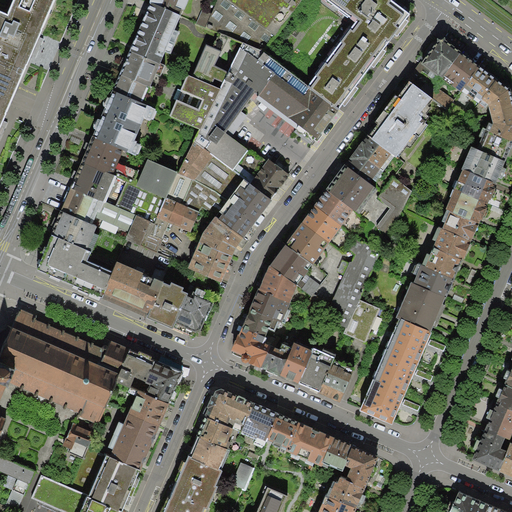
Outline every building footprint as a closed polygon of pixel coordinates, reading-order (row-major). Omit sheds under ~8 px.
[(42,40),(38,38),(54,0),(13,0),(6,16),(0,13),(0,137),(2,133),(6,124),(2,122),(8,107),(29,59),(33,61),(38,51),(42,40)] [(151,0),(149,4),(150,5),(178,17),(179,18),(186,0),(151,0)] [(217,0),(211,16),(205,29),(242,45),(261,53),(300,0),(217,0)] [(324,0),(343,14),(353,0),(324,0)] [(353,0),(343,14),(355,23),(332,54),(362,77),(372,63),(374,65),(379,59),(376,57),(396,31),(397,30),(400,31),(404,26),(401,24),(407,16),(386,0),(353,0)] [(178,17),(150,5),(142,22),(139,30),(168,42),(178,17)] [(196,25),(205,29),(211,16),(202,12),(196,25)] [(168,42),(139,30),(133,43),(130,52),(158,64),(168,42)] [(437,41),(437,43),(419,67),(408,83),(427,97),(434,88),(440,80),(459,54),(446,45),(443,42),(443,40),(437,41)] [(321,131),(337,110),(307,88),(261,53),(242,45),(228,73),(253,92),(298,126),(296,128),(296,129),(296,130),(296,131),(300,134),(302,134),(303,133),(306,136),(304,138),(311,143),(314,138),(315,139),(321,131)] [(164,67),(158,64),(130,52),(127,59),(124,58),(122,59),(120,62),(120,64),(121,67),(123,68),(120,75),(148,87),(153,75),(159,77),(164,67)] [(346,98),(347,97),(349,98),(354,93),(351,91),(362,77),(332,54),(307,88),(337,110),(346,98)] [(466,59),(459,54),(440,80),(450,88),(452,86),(460,92),(463,88),(478,68),(466,59)] [(484,73),(478,68),(463,88),(468,92),(465,95),(472,100),(475,97),(480,101),(481,100),(495,81),(484,73)] [(209,109),(229,124),(232,120),(253,92),(228,73),(219,91),(209,109)] [(148,87),(120,75),(115,85),(112,92),(138,103),(140,97),(149,100),(154,89),(148,87)] [(209,109),(219,91),(187,77),(177,99),(169,117),(199,130),(209,109)] [(508,91),(495,81),(481,100),(488,105),(490,115),(511,109),(511,105),(509,95),(508,91)] [(398,95),(391,105),(388,104),(385,108),(417,132),(424,124),(421,121),(425,115),(422,113),(432,101),(427,97),(408,83),(398,95)] [(432,101),(446,111),(449,106),(453,102),(434,88),(427,97),(432,101)] [(154,110),(138,103),(112,92),(109,99),(108,98),(105,106),(104,109),(105,109),(102,115),(137,130),(142,117),(150,121),(154,110)] [(459,114),(449,106),(446,111),(441,117),(458,130),(466,119),(463,116),(464,114),(461,112),(459,114)] [(377,123),(372,130),(375,133),(370,139),(390,154),(397,159),(417,132),(385,108),(376,119),(379,121),(377,123)] [(222,134),(229,124),(209,109),(199,130),(193,143),(270,200),(277,190),(288,176),(267,161),(254,179),(236,166),(247,152),(222,134)] [(511,109),(490,115),(493,124),(489,133),(511,142),(511,140),(511,109)] [(137,130),(102,115),(100,121),(99,120),(96,128),(94,131),(95,131),(93,138),(121,150),(129,153),(134,143),(131,142),(137,130)] [(506,153),(508,154),(508,153),(510,148),(509,147),(511,142),(489,133),(485,131),(477,151),(503,162),(506,153)] [(390,154),(370,139),(367,137),(358,148),(356,152),(379,169),(390,154)] [(93,138),(92,138),(85,156),(82,163),(115,177),(125,182),(136,187),(141,177),(136,175),(137,172),(137,171),(116,162),(121,150),(93,138)] [(177,174),(191,180),(213,192),(253,222),(258,215),(270,200),(193,143),(177,174)] [(466,172),(493,184),(497,176),(503,162),(477,151),(471,148),(464,164),(465,164),(466,164),(468,165),(466,172)] [(367,184),(379,169),(356,152),(348,162),(344,167),(367,184)] [(141,177),(136,187),(164,199),(180,206),(191,180),(177,174),(147,161),(144,169),(141,177)] [(106,185),(111,187),(115,177),(82,163),(75,178),(70,189),(71,189),(99,201),(106,185)] [(344,167),(336,179),(334,179),(331,182),(330,184),(330,186),(327,191),(352,210),(357,213),(375,189),(367,184),(344,167)] [(459,183),(456,191),(485,203),(487,198),(488,199),(492,199),(492,197),(495,192),(494,191),(493,189),(491,189),(493,184),(466,172),(463,171),(458,183),(459,183)] [(410,192),(392,179),(377,199),(390,209),(376,228),(387,237),(410,192)] [(219,212),(223,215),(218,220),(241,238),(246,231),(253,222),(213,192),(191,180),(180,206),(197,213),(201,208),(215,218),(219,212)] [(164,199),(136,187),(125,182),(114,208),(149,222),(153,224),(164,199)] [(149,222),(114,208),(99,201),(71,189),(65,202),(61,212),(87,224),(91,215),(129,232),(126,240),(139,246),(149,222)] [(339,226),(352,210),(327,191),(318,203),(314,207),(339,226)] [(483,208),(485,203),(456,191),(453,199),(451,198),(446,210),(450,211),(476,223),(478,218),(480,219),(483,218),(483,219),(484,217),(486,211),(484,209),(483,208)] [(168,222),(189,231),(197,213),(180,206),(164,199),(153,224),(149,222),(139,246),(153,252),(158,240),(160,241),(168,222)] [(339,226),(314,207),(305,219),(302,224),(327,242),(339,226)] [(476,223),(450,211),(442,230),(468,241),(471,236),(472,233),(475,232),(477,226),(476,223)] [(94,227),(87,224),(61,212),(54,227),(51,235),(85,250),(94,227)] [(236,245),(241,238),(218,220),(211,230),(207,227),(203,233),(201,237),(206,239),(204,244),(230,256),(234,248),(236,245)] [(285,246),(310,264),(327,242),(302,224),(290,239),(285,246)] [(121,238),(124,233),(109,226),(106,232),(121,238)] [(441,229),(424,267),(452,279),(459,263),(464,252),(467,251),(469,245),(468,242),(468,241),(442,230),(441,229)] [(101,298),(112,272),(81,259),(85,250),(51,235),(36,270),(68,284),(101,298)] [(377,255),(355,238),(347,249),(353,254),(355,257),(352,264),(349,264),(331,304),(312,295),(311,297),(302,309),(345,328),(358,301),(377,255)] [(225,269),(230,256),(204,244),(200,253),(195,251),(188,267),(195,270),(206,275),(219,281),(225,269)] [(310,264),(285,246),(274,261),(270,267),(295,285),(311,297),(312,295),(319,287),(308,279),(305,284),(299,280),(310,264)] [(161,284),(115,264),(112,272),(101,298),(122,307),(147,317),(161,284)] [(421,266),(413,284),(444,298),(446,293),(452,279),(424,267),(421,266)] [(261,280),(263,281),(261,285),(259,290),(284,300),(289,290),(292,291),(293,290),(295,285),(270,267),(269,268),(266,275),(264,274),(261,280)] [(193,277),(203,282),(206,275),(195,270),(193,277)] [(219,282),(205,276),(203,282),(216,288),(219,282)] [(185,294),(161,283),(161,284),(147,317),(155,321),(171,328),(185,294)] [(395,317),(403,321),(429,332),(436,316),(444,298),(413,284),(410,283),(395,317)] [(251,309),(277,321),(280,322),(288,302),(284,300),(259,290),(253,303),(251,309)] [(204,321),(212,302),(193,293),(191,297),(186,294),(185,294),(171,328),(178,331),(191,337),(194,331),(199,329),(203,320),(204,321)] [(358,301),(345,328),(343,334),(349,337),(363,343),(378,310),(358,301)] [(267,328),(273,331),(277,321),(251,309),(244,325),(243,328),(263,337),(267,328)] [(6,384),(7,382),(20,387),(18,391),(20,392),(22,388),(34,394),(33,397),(35,398),(36,394),(49,400),(47,403),(49,404),(51,401),(63,406),(62,409),(64,410),(65,407),(78,412),(77,416),(97,424),(115,381),(128,350),(104,340),(100,350),(91,346),(93,342),(91,342),(90,345),(77,340),(78,336),(77,335),(75,339),(63,333),(64,330),(62,329),(61,333),(48,327),(49,324),(48,323),(46,326),(34,321),(35,318),(18,310),(11,328),(6,327),(5,329),(5,330),(9,331),(4,343),(0,351),(0,381),(5,384),(6,384)] [(421,350),(429,332),(403,321),(400,328),(396,326),(389,342),(393,343),(390,351),(416,362),(421,350)] [(242,361),(244,362),(247,361),(260,366),(269,346),(260,343),(263,337),(243,328),(239,337),(238,337),(232,349),(233,350),(232,353),(231,353),(230,355),(232,355),(233,355),(239,357),(240,358),(242,361)] [(267,370),(272,372),(273,374),(276,375),(278,374),(279,375),(291,348),(281,344),(278,350),(269,346),(260,366),(267,370)] [(297,383),(311,351),(293,344),(291,348),(279,375),(285,377),(297,383)] [(333,357),(312,348),(311,351),(297,383),(303,385),(318,391),(330,364),(333,357)] [(144,381),(153,361),(145,357),(146,355),(140,352),(138,351),(137,354),(128,350),(115,381),(129,387),(133,377),(144,381)] [(407,385),(416,362),(390,351),(387,358),(383,356),(376,372),(380,374),(377,381),(403,392),(407,385)] [(146,395),(167,404),(180,373),(180,372),(169,367),(168,368),(162,365),(153,361),(144,381),(150,384),(146,395)] [(325,395),(332,397),(333,401),(336,399),(339,400),(350,375),(342,371),(343,369),(330,364),(318,391),(325,395)] [(403,392),(377,381),(374,388),(370,386),(363,402),(367,404),(364,411),(390,423),(396,409),(403,392)] [(511,409),(511,387),(504,385),(500,396),(497,403),(511,409)] [(146,395),(129,387),(127,392),(136,396),(128,414),(157,426),(161,417),(163,413),(165,412),(167,408),(166,405),(167,404),(146,395)] [(242,429),(252,404),(243,400),(244,399),(237,396),(237,397),(226,393),(220,390),(215,392),(213,398),(211,397),(207,406),(209,407),(204,417),(231,428),(240,432),(242,429)] [(486,428),(504,436),(508,438),(511,430),(511,409),(497,403),(489,422),(486,428)] [(266,438),(276,414),(258,406),(252,404),(242,429),(248,432),(247,435),(254,439),(253,441),(263,445),(266,438)] [(157,426),(128,414),(118,437),(147,449),(150,442),(151,441),(152,441),(153,440),(154,439),(154,438),(154,437),(154,436),(153,435),(157,426)] [(285,450),(297,423),(282,417),(276,414),(266,438),(273,440),(271,444),(279,447),(281,444),(286,446),(285,450)] [(231,428),(204,417),(199,428),(196,436),(223,447),(231,428)] [(286,450),(320,464),(321,462),(331,438),(323,434),(306,427),(303,426),(297,423),(285,450),(286,450)] [(68,453),(82,459),(93,433),(72,424),(62,446),(69,449),(68,453)] [(498,469),(506,451),(499,448),(504,436),(486,428),(476,451),(473,458),(498,469)] [(220,469),(228,450),(223,447),(196,436),(192,447),(188,456),(220,469)] [(147,449),(118,437),(110,457),(138,469),(141,462),(147,449)] [(321,462),(341,470),(343,464),(351,447),(338,441),(331,438),(321,462)] [(511,475),(511,444),(509,443),(506,451),(498,469),(502,471),(511,475)] [(348,471),(345,479),(362,487),(366,478),(375,457),(351,447),(343,464),(354,468),(352,473),(348,471)] [(138,469),(110,457),(105,455),(87,496),(120,510),(126,499),(127,495),(130,496),(135,486),(131,485),(138,469)] [(179,481),(177,480),(175,485),(167,504),(184,511),(200,511),(203,507),(206,508),(215,486),(214,485),(220,470),(220,469),(188,456),(187,457),(189,458),(179,481)] [(0,471),(16,479),(11,491),(23,495),(33,473),(0,458),(0,471)] [(229,482),(245,489),(254,468),(242,462),(236,476),(232,475),(233,473),(229,482)] [(120,511),(121,511),(120,510),(87,496),(40,476),(30,499),(38,502),(38,504),(55,511),(120,511)] [(330,486),(326,495),(354,507),(357,500),(362,487),(345,479),(339,477),(337,482),(335,481),(332,487),(330,486)] [(279,511),(288,494),(275,488),(274,489),(275,489),(272,495),(266,492),(265,491),(255,511),(279,511)] [(483,511),(487,505),(458,493),(453,503),(452,503),(449,510),(448,511),(449,511),(483,511)] [(326,495),(326,496),(327,497),(324,503),(322,502),(317,511),(351,511),(354,507),(326,495)]
